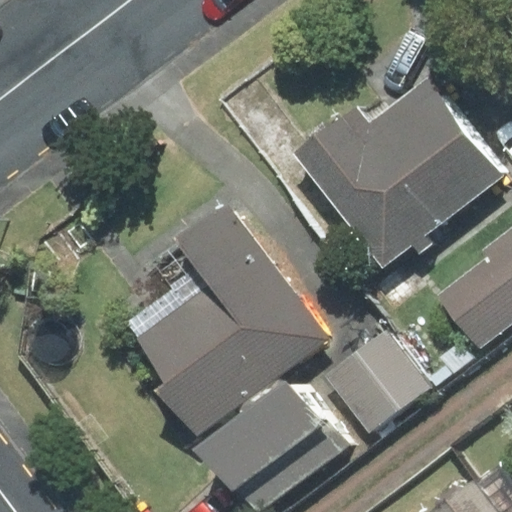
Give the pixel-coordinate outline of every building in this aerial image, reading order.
[(340,254),(385,315),(421,289),(403,265),(511,185),(511,181),(435,76),(368,125),(356,107),(291,154),(356,242),(340,254)] [(123,353),(196,445),(331,342),(227,207),(149,267),(181,308),(123,353)] [(511,329),(511,235),(435,296),(480,355),(511,329)] [(327,386),(366,442),(432,395),(393,340),(327,386)] [(199,465),(248,511),(265,511),(347,452),(291,393),(199,465)] [(496,511),(476,486),(442,511),(496,511)]
